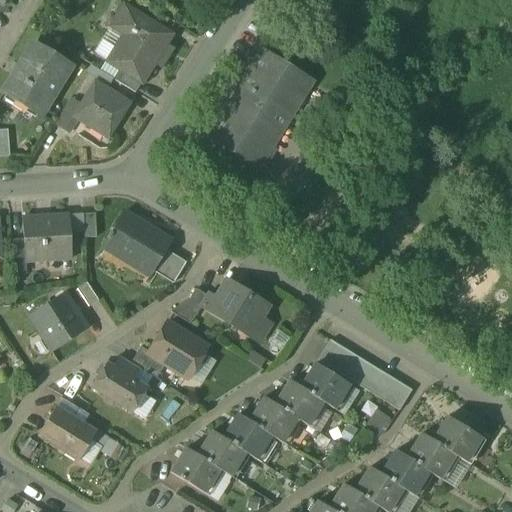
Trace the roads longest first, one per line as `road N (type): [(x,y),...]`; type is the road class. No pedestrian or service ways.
road 1 (residential): [(130,184),(511,415)]
road 2 (residential): [(130,184),(243,0)]
road 3 (residential): [(0,186),(130,184)]
